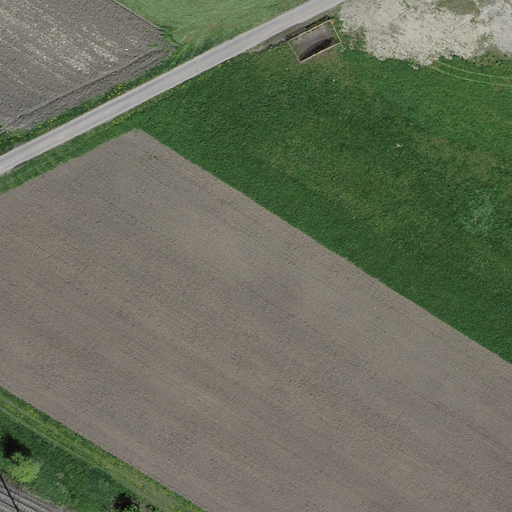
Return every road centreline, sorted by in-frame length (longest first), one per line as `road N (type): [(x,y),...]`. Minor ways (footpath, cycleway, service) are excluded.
road 1 (unclassified): [(0,169),(330,0)]
road 2 (track): [(174,511),(0,399)]
